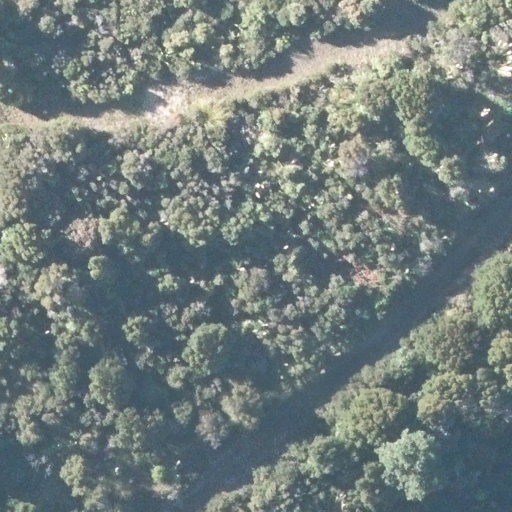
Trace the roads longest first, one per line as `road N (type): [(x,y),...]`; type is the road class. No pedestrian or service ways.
road 1 (track): [(511,203),(360,355),(181,511)]
road 2 (track): [(437,0),(372,34),(215,88),(15,113)]
